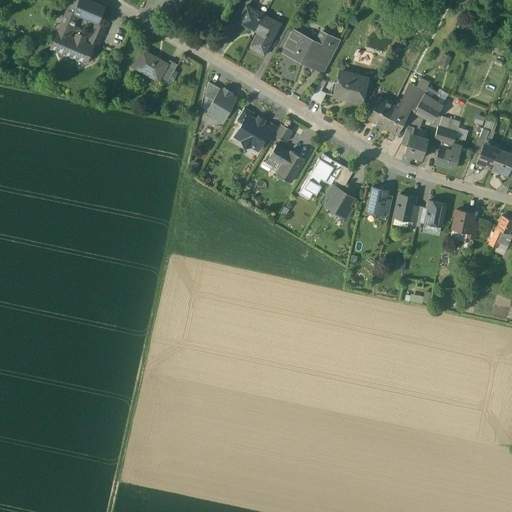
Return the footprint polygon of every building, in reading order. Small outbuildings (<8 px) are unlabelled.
[(70,0),(66,9),(67,10),(58,32),(69,37),(77,16),(78,14),(73,12),(78,0),(70,0)] [(97,3),(88,0),(78,0),(73,12),(78,14),(90,19),(97,3)] [(105,7),(97,3),(90,19),(97,22),(99,23),(99,22),(105,7)] [(280,24),(246,7),(238,23),(257,33),(250,49),(264,56),(280,24)] [(97,22),(89,40),(95,42),(103,24),(99,22),(99,23),(97,22)] [(103,24),(95,42),(89,40),(84,38),(83,43),(93,47),(98,49),(108,26),(103,24)] [(321,32),(316,42),(294,31),(282,52),(296,59),(302,55),(307,58),(306,60),(319,66),(324,57),(334,38),(321,32)] [(69,37),(58,32),(51,47),(86,62),(93,47),(83,43),(84,38),(83,36),(79,34),(76,35),(75,39),(69,37)] [(334,38),(324,57),(331,61),(340,42),(334,38)] [(159,61),(151,56),(151,55),(143,50),(133,68),(142,72),(143,70),(159,78),(158,81),(159,82),(160,79),(168,64),(160,59),(159,61)] [(445,67),(450,57),(444,54),(439,63),(445,67)] [(168,64),(160,79),(168,83),(177,67),(169,62),(168,64)] [(366,79),(340,72),(333,96),(360,103),(366,79)] [(429,83),(421,79),(416,88),(425,93),(427,88),(429,83)] [(220,89),(209,82),(207,85),(205,96),(213,100),(220,89)] [(322,87),(318,85),(310,100),(320,105),(325,94),(320,91),(322,87)] [(416,88),(414,87),(410,95),(405,106),(409,108),(407,113),(412,116),(415,110),(424,94),(425,93),(416,88)] [(213,100),(207,111),(215,115),(214,117),(215,117),(222,121),(224,118),(236,98),(231,94),(223,89),(223,90),(220,88),(220,89),(213,100)] [(440,95),(427,88),(425,93),(424,94),(436,101),(440,95)] [(405,93),(400,104),(405,106),(410,95),(405,93)] [(436,101),(424,94),(415,110),(432,121),(442,106),(436,101)] [(392,105),(378,98),(371,112),(367,118),(382,126),(392,105)] [(400,104),(398,108),(392,105),(382,126),(397,133),(407,113),(409,108),(405,106),(400,104)] [(250,112),(244,108),(237,120),(242,123),(247,115),(248,115),(250,112)] [(365,109),(359,120),(365,123),(367,118),(371,112),(365,109)] [(476,114),(474,122),(482,123),(484,116),(476,114)] [(248,115),(247,115),(242,123),(239,128),(244,131),(239,139),(254,147),(258,140),(263,142),(266,137),(271,129),(270,128),(248,115)] [(460,122),(443,117),(440,127),(457,133),(460,122)] [(292,131),(281,124),(278,128),(274,135),(286,142),(292,131)] [(271,129),(266,137),(271,140),(274,135),(278,128),(272,125),(270,128),(271,129)] [(415,128),(408,126),(403,142),(409,143),(412,135),(415,128)] [(440,127),(438,127),(434,139),(441,141),(453,145),(455,138),(457,133),(440,127)] [(482,129),(478,141),(483,143),(484,144),(486,140),(489,132),(482,129)] [(412,135),(409,143),(408,146),(406,146),(404,153),(422,159),(428,140),(412,135)] [(461,140),(455,138),(453,144),(460,146),(462,140),(461,140)] [(500,146),(486,140),(484,144),(483,143),(483,145),(498,152),(500,146)] [(453,145),(441,141),(440,146),(450,150),(451,147),(452,147),(453,145)] [(478,141),(470,161),(475,163),(483,145),(483,143),(478,141)] [(305,159),(290,150),(289,152),(276,144),(269,156),(282,164),(276,174),(290,183),(305,159)] [(498,152),(483,145),(475,163),(491,169),(498,152)] [(452,147),(451,147),(450,150),(440,146),(434,163),(454,169),(459,152),(458,152),(459,149),(452,147)] [(511,150),(500,146),(498,152),(511,157),(511,150)] [(511,161),(511,157),(498,152),(491,169),(506,176),(508,173),(511,161)] [(341,164),(323,153),(299,192),(309,197),(313,192),(316,194),(322,185),(319,184),(322,180),(329,184),(333,178),(341,164)] [(353,171),(341,164),(333,178),(344,185),(353,171)] [(337,189),(333,187),(328,195),(332,197),(337,189)] [(387,191),(372,187),(367,211),(382,214),(383,212),(386,195),(387,191)] [(353,199),(337,189),(332,197),(327,205),(347,217),(352,209),(348,207),(353,199)] [(415,197),(399,194),(394,216),(409,220),(410,220),(413,206),(415,197)] [(328,195),(323,203),(327,205),(332,197),(328,195)] [(392,196),(386,195),(383,212),(389,213),(392,196)] [(445,204),(428,200),(427,208),(424,222),(440,225),(445,204)] [(413,206),(410,220),(409,220),(409,223),(416,225),(420,207),(413,206)] [(427,208),(420,207),(416,225),(423,226),(424,222),(427,208)] [(467,212),(456,209),(452,228),(468,232),(469,232),(472,220),(473,216),(469,215),(467,212)] [(511,227),(511,219),(502,215),(496,228),(504,232),(507,227),(511,229),(511,227)] [(478,221),(472,220),(469,232),(468,232),(466,237),(474,239),(478,221)] [(504,232),(496,228),(491,238),(499,242),(507,246),(511,235),(511,234),(509,233),(509,234),(504,232)] [(499,242),(491,238),(489,244),(497,248),(499,242)] [(511,251),(506,248),(502,257),(507,260),(511,251)]
